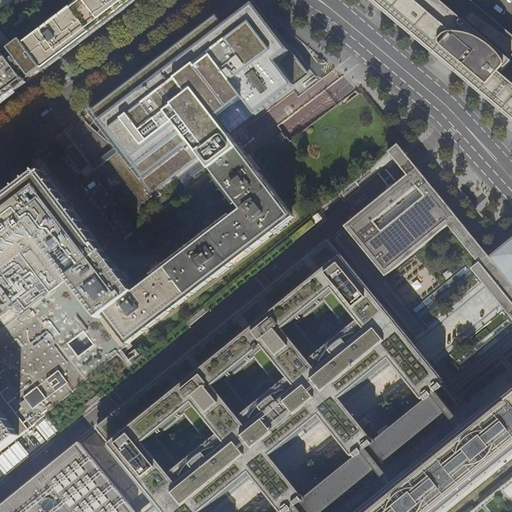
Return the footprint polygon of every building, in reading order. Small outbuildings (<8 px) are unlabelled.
[(18,0),(1,13),(22,40),(24,44),(45,69),(51,65),(69,51),(90,35),(108,22),(126,8),(136,0),(18,0)] [(511,35),(476,5),(470,0),(365,0),(382,13),(413,39),(435,58),(471,88),(511,120),(511,78),(510,77),(501,70),(511,57),(511,35)] [(0,273),(33,248),(54,276),(14,306),(22,316),(73,278),(103,316),(108,313),(130,341),(292,217),(232,138),(297,88),(240,14),(227,24),(218,13),(197,29),(167,52),(135,76),(105,98),(88,111),(101,127),(76,147),(94,171),(109,160),(142,203),(153,195),(163,208),(212,170),(243,210),(136,291),(44,171),(41,174),(38,171),(0,199),(0,273)] [(24,44),(22,40),(12,47),(35,77),(38,74),(45,69),(24,44)] [(4,53),(0,47),(0,103),(14,93),(25,85),(27,83),(4,53)] [(35,77),(12,47),(9,49),(4,53),(27,83),(31,80),(35,77)] [(393,158),(402,151),(397,144),(388,152),(393,158)] [(82,173),(64,150),(59,154),(77,177),(82,173)] [(409,178),(418,170),(410,160),(402,151),(393,158),(400,167),(409,178)] [(452,226),(459,220),(418,170),(409,178),(347,228),(387,278),(452,226)] [(291,237),(295,242),(317,225),(313,220),(291,237)] [(511,285),(490,259),(459,220),(452,226),(481,262),(474,268),(494,292),(511,314),(511,285)] [(331,241),(98,429),(110,443),(108,444),(155,503),(162,511),(205,511),(250,476),(267,497),(279,511),(313,511),(306,503),(304,500),(306,498),(290,478),(273,457),(321,418),(338,439),(354,459),(357,457),(359,459),(372,476),(390,462),(376,445),(374,443),(377,441),(360,421),(343,399),(391,361),(392,363),(408,382),(424,402),(427,400),(429,402),(443,419),(460,405),(445,386),(447,384),(445,381),(446,380),(432,362),(416,343),(344,253),(342,255),(331,241)] [(490,259),(511,285),(511,241),(495,255),(490,259)] [(467,264),(412,309),(420,318),(475,274),(467,264)] [(187,322),(190,327),(211,310),(208,306),(187,322)] [(511,319),(510,317),(455,361),(463,371),(511,330),(511,319)] [(97,346),(86,333),(70,345),(81,358),(97,346)] [(511,383),(480,408),(483,412),(445,443),(442,439),(411,464),(414,468),(374,500),(371,497),(352,511),(444,511),(511,457),(511,383)] [(0,389),(0,452),(19,438),(30,429),(0,389)] [(102,390),(81,407),(85,411),(106,394),(102,390)] [(376,445),(390,462),(443,419),(429,402),(376,445)] [(59,431),(48,418),(37,427),(48,440),(59,431)] [(0,457),(0,467),(6,475),(30,455),(19,441),(0,457)] [(0,511),(136,511),(81,443),(0,507),(0,511)] [(306,503),(313,511),(328,511),(372,476),(359,459),(306,503)]
